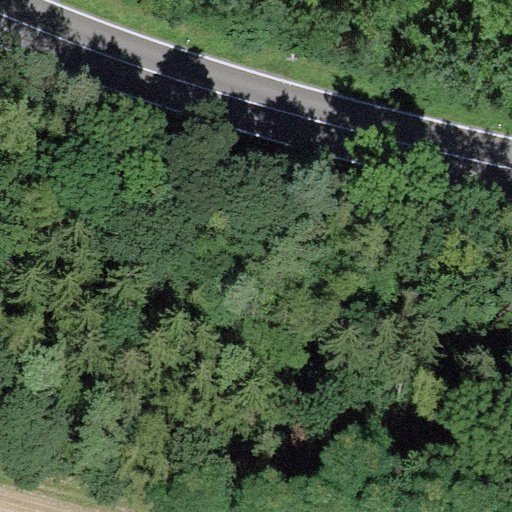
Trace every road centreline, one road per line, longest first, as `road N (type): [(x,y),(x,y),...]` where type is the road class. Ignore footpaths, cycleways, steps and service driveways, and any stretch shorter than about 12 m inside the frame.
road 1 (secondary): [(511,169),(334,130),(0,19)]
road 2 (track): [(330,0),(136,68)]
